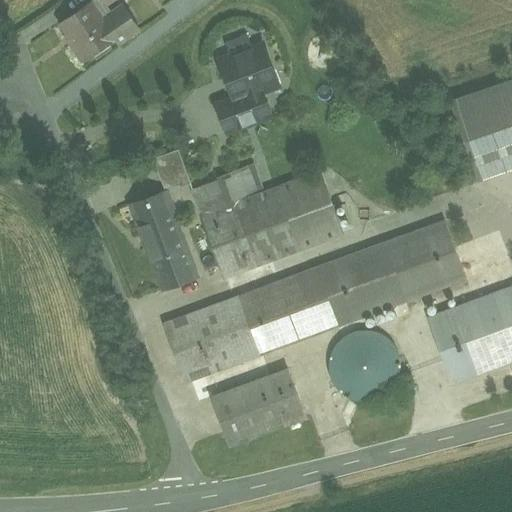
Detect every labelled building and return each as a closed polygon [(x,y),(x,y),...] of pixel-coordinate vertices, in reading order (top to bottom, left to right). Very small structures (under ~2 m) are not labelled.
[(73,0),(55,11),(80,53),(137,18),(126,0),(73,0)] [(266,27),(214,46),(227,81),(261,68),(279,62),(266,27)] [(511,67),(447,90),(475,171),(511,157),(511,67)] [(274,105),(261,68),(227,81),(214,85),(228,122),(274,105)] [(204,202),(184,210),(204,260),(210,275),(347,220),(321,156),(246,186),(235,160),(194,177),(204,202)] [(171,177),(122,197),(155,279),(204,260),(184,210),(171,177)] [(449,209),(237,287),(258,344),(470,266),(449,209)] [(511,275),(428,306),(453,374),(511,352),(511,275)] [(235,283),(163,310),(185,371),(258,344),(237,287),(235,283)] [(397,335),(387,324),(376,319),(360,318),(347,323),(336,332),(330,345),(330,359),(335,372),(344,383),(358,389),(371,389),(384,385),(395,375),(401,361),(401,348),(397,335)] [(289,358),(209,385),(227,436),(307,409),(289,358)]
